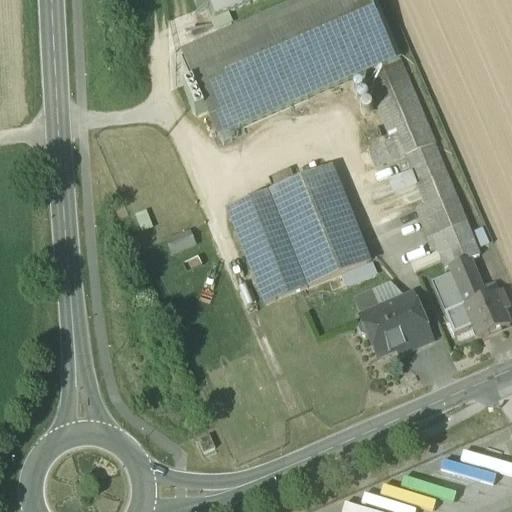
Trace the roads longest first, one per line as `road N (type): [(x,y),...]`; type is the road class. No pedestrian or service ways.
road 1 (tertiary): [(50,0),(71,329)]
road 2 (track): [(197,189),(312,473)]
road 3 (tertiary): [(511,386),(280,486)]
road 4 (tertiary): [(280,486),(217,499),(141,492)]
road 5 (tertiary): [(71,329),(64,458)]
road 6 (tertiary): [(103,454),(71,329)]
